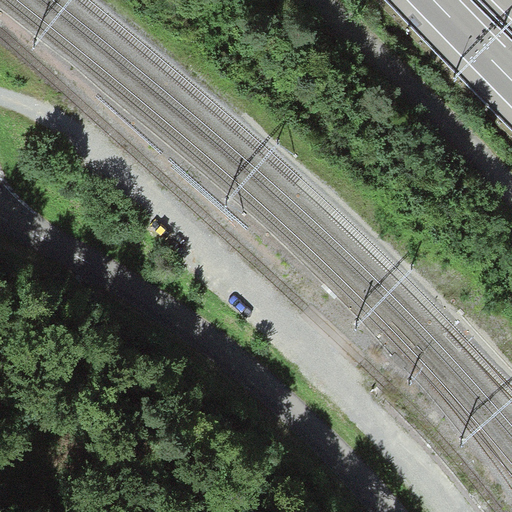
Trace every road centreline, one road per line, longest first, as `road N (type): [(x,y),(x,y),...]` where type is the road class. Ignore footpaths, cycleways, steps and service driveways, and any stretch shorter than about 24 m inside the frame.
road 1 (track): [(432,481),(249,291),(94,147),(57,119),(0,95)]
road 2 (unclassified): [(0,215),(129,286),(245,367),(389,511)]
road 3 (residential): [(312,0),(511,195)]
